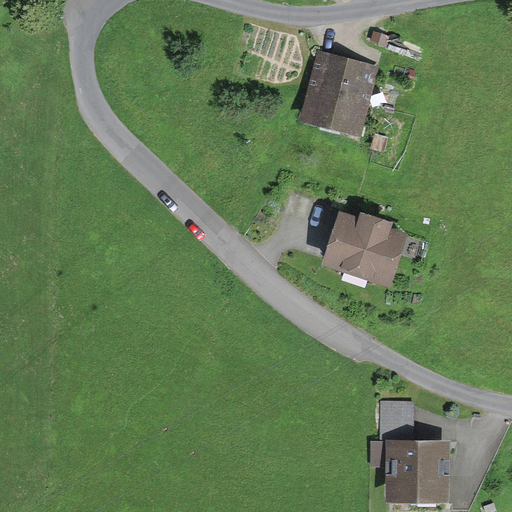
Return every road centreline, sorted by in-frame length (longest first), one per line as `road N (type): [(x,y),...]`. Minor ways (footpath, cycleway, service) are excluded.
road 1 (residential): [(511,403),(458,391),(360,345),(276,291),(97,114),(79,62),(92,12)]
road 2 (residential): [(220,0),(301,17),(422,0)]
